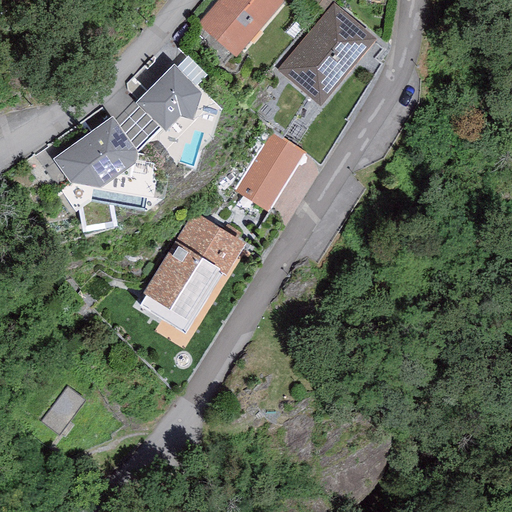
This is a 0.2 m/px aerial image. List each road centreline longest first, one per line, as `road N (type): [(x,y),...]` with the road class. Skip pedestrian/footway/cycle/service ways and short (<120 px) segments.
road 1 (unclassified): [(85,511),(186,404),(333,173),(402,60),(410,0)]
road 2 (unclassified): [(186,0),(110,81),(0,156)]
